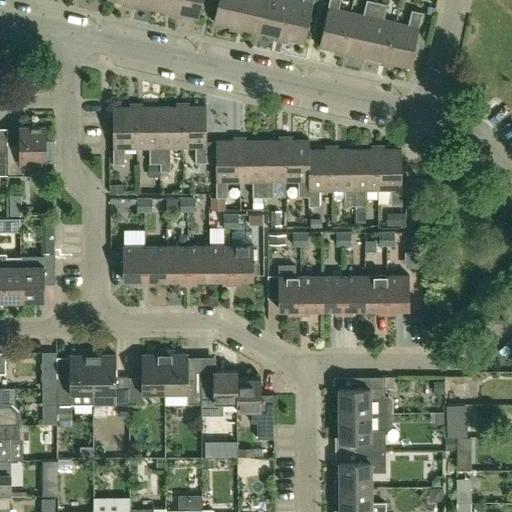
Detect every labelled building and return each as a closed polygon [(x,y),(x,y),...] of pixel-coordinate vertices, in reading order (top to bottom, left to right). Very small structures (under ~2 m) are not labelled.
[(130,0),(130,3),(152,8),(154,0),(130,0)] [(154,0),(152,8),(175,13),(177,0),(154,0)] [(177,0),(175,13),(198,18),(201,0),(177,0)] [(217,0),(212,22),(235,27),(241,0),(217,0)] [(241,0),(235,27),(258,32),(265,0),(241,0)] [(265,0),(258,32),(280,37),(288,0),(265,0)] [(301,0),(288,0),(280,37),(303,42),(313,0),(301,0),(302,0),(301,0)] [(341,51),(350,11),(338,8),(339,0),(328,0),(318,46),(341,51)] [(350,11),(341,51),(363,56),(376,1),(371,0),(365,0),(362,14),(350,11)] [(363,56),(386,61),(395,21),(383,19),(386,3),(376,1),(363,56)] [(395,21),(386,61),(409,66),(422,11),(411,9),(407,24),(395,21)] [(136,147),(136,106),(112,107),(113,163),(124,163),(124,147),(136,147)] [(159,106),(136,106),(136,147),(149,147),(149,163),(160,162),(159,106)] [(182,106),(159,106),(160,162),(170,162),(170,147),(182,146),(182,106)] [(182,106),(182,146),(195,146),(195,162),(206,162),(206,147),(206,106),(182,106)] [(53,138),(45,138),(45,126),(20,126),(20,144),(8,144),(8,175),(29,175),(29,163),(53,162),(53,138)] [(285,140),(285,180),(298,180),(298,196),(308,196),(309,196),(308,149),(309,149),(309,139),(285,140)] [(227,181),(239,181),(239,140),(215,140),(215,147),(216,162),(216,196),(216,197),(219,197),(227,197),(227,181)] [(239,140),(239,181),(252,181),(252,196),(263,196),(262,140),(239,140)] [(273,180),(285,180),(285,140),(262,140),(263,196),(273,196),(273,180)] [(206,147),(206,162),(216,162),(215,147),(206,147)] [(354,148),(331,149),(332,190),(344,189),(344,205),(355,205),(354,148)] [(354,148),(355,205),(365,205),(365,189),(378,189),(377,148),(354,148)] [(377,148),(378,189),(390,189),(390,205),(402,204),(401,148),(377,148)] [(319,190),(332,190),(331,149),(309,149),(308,149),(309,196),(308,196),(308,205),(319,205),(319,190)] [(187,196),(180,196),(180,210),(188,210),(187,196)] [(195,196),(187,196),(188,210),(196,210),(195,196)] [(219,209),(219,197),(216,197),(216,196),(210,196),(210,210),(219,209)] [(223,227),(231,227),(231,213),(223,213),(223,227)] [(231,227),(239,227),(238,213),(231,213),(231,227)] [(20,219),(0,218),(0,231),(20,231),(20,219)] [(344,245),(343,230),(336,230),(336,245),(344,245)] [(379,244),(387,244),(387,230),(379,230),(379,244)] [(394,230),(387,230),(387,244),(395,244),(394,230)] [(293,245),(300,245),(300,231),(292,231),(293,245)] [(308,231),(300,231),(300,245),(308,245),(308,231)] [(423,237),(408,237),(408,247),(423,247),(423,237)] [(231,244),(209,245),(208,278),(223,278),(222,284),(231,284),(231,244)] [(253,278),(253,244),(231,244),(231,284),(240,284),(240,278),(253,278)] [(145,285),(144,245),(122,245),(122,279),(136,279),(136,285),(145,285)] [(166,245),(144,245),(145,285),(153,285),(153,279),(166,279),(166,245)] [(188,245),(166,245),(166,279),(179,278),(179,284),(188,284),(188,245)] [(188,245),(188,284),(197,284),(196,278),(208,278),(209,245),(188,245)] [(0,253),(0,300),(21,300),(21,265),(21,257),(6,257),(6,253),(0,253)] [(21,265),(21,300),(44,300),(44,275),(54,275),(54,253),(44,253),(44,265),(21,265)] [(378,314),(387,314),(387,274),(365,275),(365,308),(378,308),(378,314)] [(409,274),(387,274),(387,314),(396,314),(396,308),(409,308),(409,274)] [(278,275),(278,298),(278,309),(292,309),(292,314),(300,314),(300,275),(278,275)] [(322,275),(300,275),(300,314),(309,314),(309,308),(322,308),(322,275)] [(343,275),(322,275),(322,308),(335,308),(335,314),(344,314),(343,275)] [(365,275),(343,275),(344,314),(352,314),(352,308),(365,308),(365,275)] [(164,392),(164,349),(154,349),(154,354),(141,354),(141,377),(128,377),(129,404),(142,404),(142,392),(164,392)] [(175,349),(164,349),(164,392),(187,392),(187,403),(201,403),(200,382),(200,376),(187,376),(188,353),(175,354),(175,349)] [(93,404),(92,350),(81,350),(82,355),(69,355),(69,377),(56,378),(56,405),(93,404)] [(93,404),(115,404),(129,404),(128,377),(116,377),(116,354),(103,354),(103,350),(92,350),(93,404)] [(41,352),(41,364),(56,363),(56,352),(41,352)] [(200,382),(201,403),(201,414),(223,414),(222,401),(236,401),(237,401),(237,378),(237,370),(212,370),(212,382),(200,382)] [(339,413),(391,413),(391,399),(388,396),(384,396),(384,376),(355,376),(355,387),(339,387),(339,413)] [(251,422),(257,422),(257,438),(273,438),(273,425),(273,394),(261,394),(260,378),(237,378),(237,401),(236,401),(236,409),(251,409),(251,422)] [(0,423),(19,424),(19,413),(10,403),(1,403),(1,388),(0,387),(0,423)] [(466,404),(447,404),(448,436),(467,436),(466,404)] [(355,439),(355,450),(385,450),(385,431),(391,424),(391,413),(339,413),(339,439),(355,439)] [(20,438),(19,424),(0,423),(0,459),(10,460),(10,438),(20,438)] [(457,446),(471,447),(471,437),(457,437),(457,446)] [(385,471),(385,450),(355,450),(355,461),(339,461),(339,472),(337,472),(335,474),(335,487),(371,487),(371,471),(385,471)] [(0,495),(9,496),(10,496),(10,460),(0,459),(0,495)] [(457,504),(469,504),(469,478),(457,478),(457,504)] [(42,483),(42,496),(57,496),(57,483),(42,483)] [(385,511),(385,502),(371,502),(371,487),(335,487),(335,501),(337,502),(340,502),(339,511),(385,511)] [(195,511),(195,509),(195,494),(178,494),(178,509),(178,511),(195,511)] [(215,511),(212,509),(202,509),(202,494),(195,494),(195,509),(195,511),(215,511)] [(9,511),(9,496),(0,495),(0,511),(9,511)] [(55,497),(41,498),(41,507),(55,507),(55,497)]
